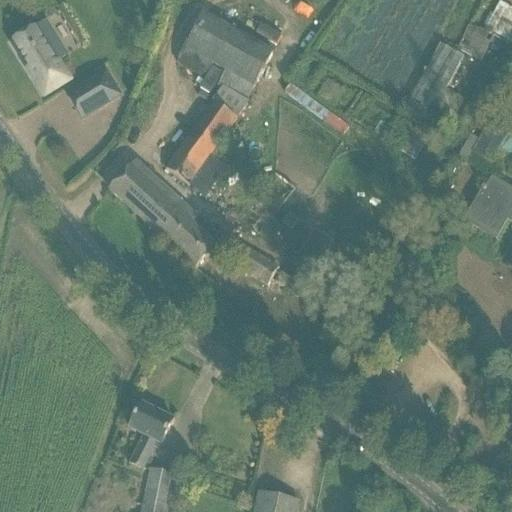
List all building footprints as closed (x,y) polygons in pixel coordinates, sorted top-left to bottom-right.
[(489,99),(511,57),(511,0),(501,0),(483,33),(469,26),(457,48),(482,65),(492,47),(500,51),(493,63),(454,129),(465,135),(487,98),(489,99)] [(215,102),(166,170),(190,187),(249,105),(247,104),(274,55),(203,17),(176,66),(205,82),(200,91),(210,97),(215,88),(219,90),(220,89),(223,90),(215,102)] [(45,98),(70,82),(50,50),(59,45),(46,24),(12,45),(45,98)] [(452,120),(462,101),(445,93),(463,59),(440,46),(405,111),(428,123),(434,111),(452,120)] [(82,121),(120,97),(106,74),(67,98),(82,121)] [(344,95),(326,83),(316,99),(333,110),(344,95)] [(290,88),(284,95),(304,110),(310,103),(290,88)] [(470,138),(458,159),(467,164),(472,156),(473,157),(492,167),(497,159),(508,137),(507,136),(511,129),(494,119),(502,105),(493,100),(475,131),(483,135),(480,143),(470,138)] [(310,103),(304,110),(322,124),(328,116),(310,103)] [(328,116),(323,124),(343,138),(348,131),(328,116)] [(431,139),(417,129),(399,155),(413,165),(431,139)] [(196,271),(210,255),(218,247),(192,223),(197,218),(137,163),(124,177),(110,192),(127,209),(196,271)] [(259,236),(295,191),(275,175),(239,219),(259,236)] [(473,205),(463,222),(497,241),(507,224),(511,216),(511,190),(492,179),(484,194),(481,192),(473,205)] [(268,288),(278,271),(280,269),(241,244),(239,246),(228,263),(268,288)] [(297,299),(304,289),(281,274),(274,285),(297,299)] [(142,407),(130,431),(144,438),(130,465),(143,472),(157,445),(162,447),(174,423),(142,407)] [(164,511),(172,475),(150,471),(141,511),(164,511)] [(187,501),(191,482),(179,480),(175,498),(187,501)] [(296,511),(299,504),(260,495),(255,511),(296,511)]
